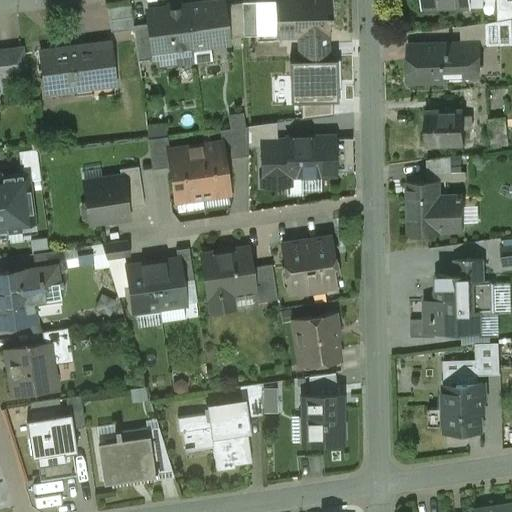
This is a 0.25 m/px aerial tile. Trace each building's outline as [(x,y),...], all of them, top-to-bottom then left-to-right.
[(330,0),(275,0),(276,27),(294,26),(294,36),(301,36),(302,74),(327,73),(326,35),(328,35),(328,19),(331,19),(330,0)] [(422,0),(422,9),(471,8),(470,0),(422,0)] [(511,0),(497,0),(498,21),(511,19),(511,0)] [(242,3),(223,6),(228,39),(244,37),(242,3)] [(257,37),(256,3),(242,3),(244,37),(257,37)] [(207,4),(185,7),(191,49),(192,48),(191,42),(206,40),(206,46),(229,43),(228,39),(223,6),(210,8),(210,6),(207,4)] [(131,6),(108,9),(111,33),(134,30),(133,26),(131,6)] [(185,7),(147,12),(149,24),(153,54),(155,54),(169,52),(175,57),(193,55),(192,48),(191,49),(185,7)] [(487,23),(461,27),(461,45),(480,45),(480,46),(487,45),(487,23)] [(149,24),(133,26),(134,30),(138,62),(156,59),(155,54),(153,54),(149,24)] [(110,43),(40,52),(45,93),(115,84),(110,43)] [(461,45),(408,47),(409,83),(447,82),(447,67),(461,66),(461,70),(467,75),(475,75),(480,70),(480,46),(480,45),(461,45)] [(22,49),(0,51),(0,56),(3,78),(25,75),(22,49)] [(464,145),(463,111),(425,112),(426,146),(464,145)] [(510,146),(508,115),(492,116),(494,147),(510,146)] [(277,124),(248,127),(248,142),(261,142),(278,141),(277,124)] [(248,127),(227,130),(231,158),(248,156),(248,142),(248,127)] [(167,137),(148,140),(152,170),(170,167),(168,151),(169,151),(167,137)] [(335,137),(286,139),(286,141),(287,176),(290,176),(335,175),(335,173),(330,173),(329,158),(335,158),(335,137)] [(287,176),(286,141),(278,141),(261,142),(262,187),(290,187),(290,176),(287,176)] [(222,143),(195,147),(203,198),(229,194),(222,143)] [(169,151),(168,151),(170,167),(176,202),(203,198),(195,147),(169,151)] [(451,157),(427,160),(428,175),(452,174),(452,173),(451,157)] [(139,167),(120,170),(121,176),(122,176),(127,208),(145,206),(139,167)] [(25,172),(0,175),(0,227),(31,224),(25,172)] [(466,172),(452,173),(452,174),(428,175),(428,182),(441,181),(466,181),(466,172)] [(121,176),(102,179),(103,185),(86,188),(88,203),(84,204),(82,207),(84,219),(87,221),(91,220),(91,224),(113,221),(115,218),(115,216),(128,214),(127,208),(122,176),(121,176)] [(428,182),(407,183),(408,235),(442,234),(442,232),(464,231),(463,196),(441,196),(441,181),(428,182)] [(465,221),(480,220),(480,206),(464,206),(465,221)] [(331,237),(281,244),(289,294),(300,292),(300,294),(325,290),(325,288),(336,287),(332,261),(334,261),(331,237)] [(128,241),(102,244),(107,260),(130,256),(128,241)] [(511,248),(502,249),(501,249),(503,266),(511,264),(511,248)] [(194,280),(189,249),(176,250),(178,260),(179,260),(182,282),(194,280)] [(228,250),(218,252),(217,254),(202,256),(208,296),(210,296),(212,312),(233,309),(230,293),(253,290),(254,289),(251,268),(251,267),(248,249),(230,252),(228,250)] [(64,250),(33,255),(35,268),(56,265),(57,271),(67,269),(64,250)] [(95,250),(68,250),(68,264),(94,264),(95,250)] [(455,274),(437,275),(438,302),(426,302),(427,319),(427,331),(435,331),(480,331),(479,313),(474,313),(473,283),(483,283),(483,260),(472,260),(472,258),(467,259),(467,260),(455,260),(455,274)] [(178,260),(153,264),(159,308),(185,304),(182,282),(179,260),(178,260)] [(153,264),(126,268),(130,296),(132,296),(135,312),(159,308),(153,264)] [(35,268),(0,273),(0,326),(36,321),(34,303),(61,299),(57,271),(56,265),(35,268)] [(272,265),(251,268),(254,289),(253,290),(255,306),(256,305),(256,303),(276,300),(277,302),(278,302),(272,265)] [(335,314),(293,320),(299,366),(340,360),(336,339),(338,338),(335,314)] [(427,319),(411,320),(411,337),(435,337),(435,331),(427,331),(427,319)] [(68,328),(42,332),(43,344),(48,344),(51,365),(73,362),(68,328)] [(499,343),(476,344),(476,366),(500,365),(499,343)] [(43,344),(6,350),(13,395),(55,389),(51,365),(48,344),(43,344)] [(334,373),(309,377),(311,390),(336,387),(334,373)] [(458,386),(445,386),(446,431),(481,430),(480,414),(484,414),(483,383),(458,384),(458,386)] [(261,384),(239,387),(241,402),(242,402),(245,418),(262,415),(261,384)] [(341,394),(301,396),(302,415),(303,415),(304,443),(342,442),(341,394)] [(80,396),(65,399),(68,416),(69,416),(71,429),(84,427),(80,396)] [(65,399),(29,404),(32,421),(68,416),(65,399)] [(224,411),(177,418),(179,431),(182,431),(185,450),(212,446),(215,471),(234,468),(234,465),(251,462),(245,418),(242,402),(241,402),(223,405),(224,411)] [(32,421),(26,422),(31,457),(36,457),(40,480),(75,475),(72,453),(73,453),(70,433),(72,432),(71,429),(69,416),(68,416),(32,421)] [(146,427),(119,431),(119,430),(114,431),(115,437),(104,439),(111,487),(154,480),(146,429),(146,427)] [(173,477),(158,427),(146,429),(154,480),(154,481),(173,477)]
